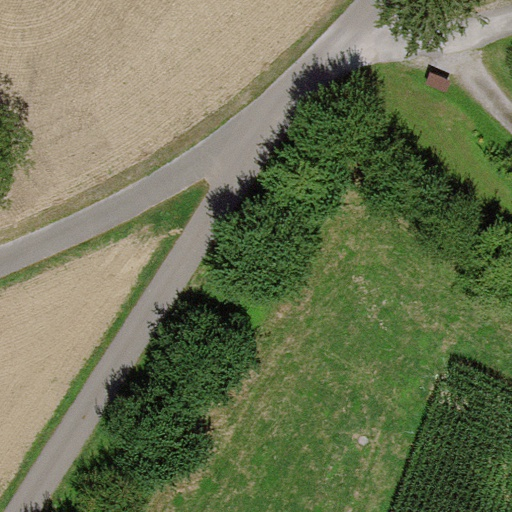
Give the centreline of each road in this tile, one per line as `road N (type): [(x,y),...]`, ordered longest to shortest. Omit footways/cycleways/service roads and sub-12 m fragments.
road 1 (unclassified): [(271,126),(24,511)]
road 2 (residential): [(0,257),(103,216),(271,126)]
road 3 (unclassified): [(387,0),(271,126)]
